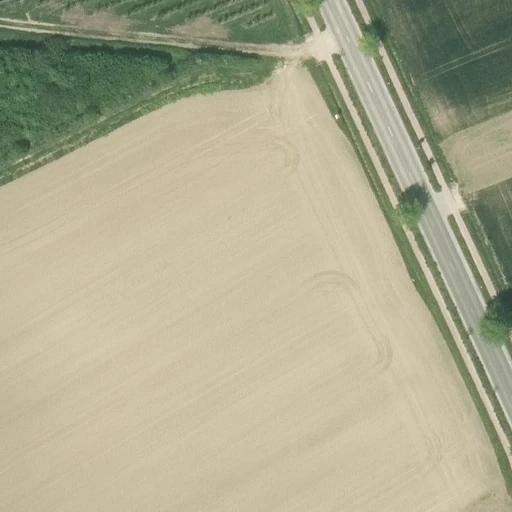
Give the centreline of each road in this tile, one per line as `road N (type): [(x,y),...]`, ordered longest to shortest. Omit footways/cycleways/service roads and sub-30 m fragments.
road 1 (secondary): [(327,0),(511,400)]
road 2 (track): [(0,23),(282,53),(343,34)]
